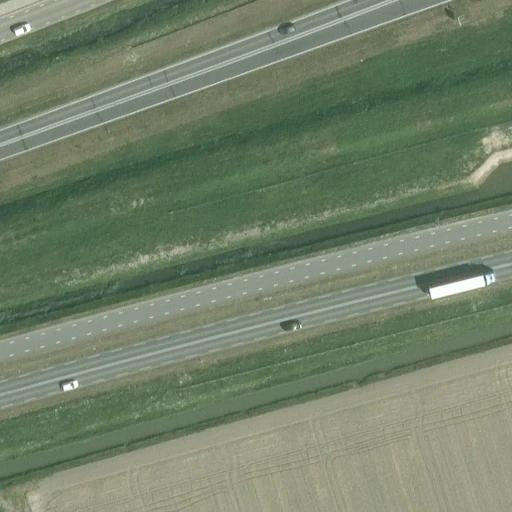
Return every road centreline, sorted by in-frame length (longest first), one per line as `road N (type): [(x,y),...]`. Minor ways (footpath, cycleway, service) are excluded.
road 1 (secondary): [(0,396),(511,264)]
road 2 (unclassified): [(511,221),(0,352)]
road 3 (trunk): [(392,0),(0,145)]
